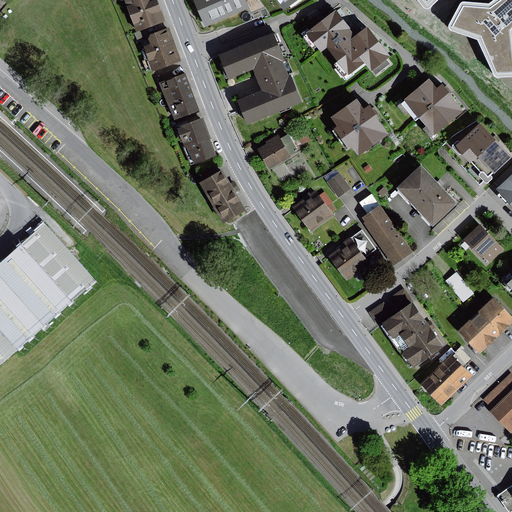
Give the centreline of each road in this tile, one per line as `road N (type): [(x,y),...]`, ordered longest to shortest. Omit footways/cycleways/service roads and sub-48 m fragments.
road 1 (residential): [(0,76),(144,210),(209,286),(340,403),(372,410),(397,391)]
road 2 (secondary): [(172,0),(233,158),(343,318)]
road 3 (residential): [(343,318),(483,203)]
